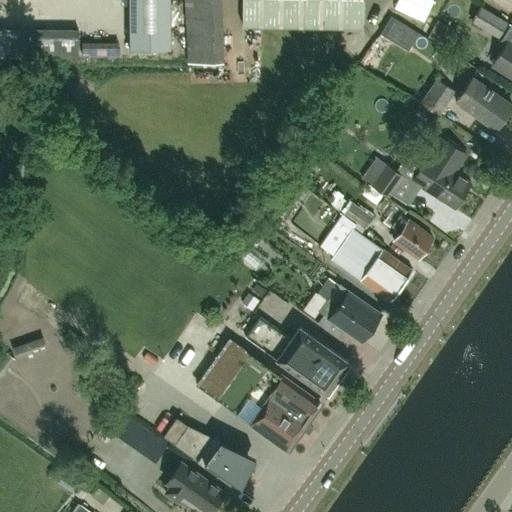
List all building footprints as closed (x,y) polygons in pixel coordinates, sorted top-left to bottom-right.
[(168,0),(128,0),(129,48),(169,48),(168,0)] [(223,60),(219,0),(184,0),(187,62),(223,60)] [(362,0),(242,0),(242,25),(362,27),(362,0)] [(480,7),(471,21),(497,37),(506,22),(480,7)] [(35,29),(35,54),(78,55),(78,29),(35,29)] [(511,75),(511,41),(509,39),(502,50),(494,62),(493,63),(511,75)] [(496,128),(511,105),(511,103),(472,76),(455,100),(496,128)] [(438,114),(438,113),(454,90),(437,78),(420,102),(438,114)] [(443,137),(431,156),(429,155),(412,180),(455,208),(471,182),(454,171),(467,152),(443,137)] [(366,169),(360,177),(387,197),(390,192),(402,175),(395,170),(386,164),(377,177),(366,169)] [(300,183),(281,170),(280,170),(253,210),(273,224),(293,193),(300,183)] [(309,189),(300,183),(293,193),(302,199),(309,189)] [(371,217),(349,200),(341,210),(364,227),(371,217)] [(419,257),(425,248),(428,247),(432,242),(431,239),(433,237),(422,229),(423,228),(413,221),(413,222),(400,213),(392,225),(400,230),(394,239),(419,257)] [(320,245),(333,255),(353,227),(355,224),(342,215),(320,245)] [(390,300),(412,269),(382,248),(353,227),(333,255),(331,257),(390,300)] [(245,243),(238,249),(254,266),(260,260),(245,243)] [(361,341),(372,326),(370,325),(372,322),(375,322),(381,313),(329,277),(318,293),(327,299),(319,310),(361,341)] [(325,393),(348,360),(299,325),(290,337),(259,315),(245,336),(325,393)] [(15,355),(46,344),(43,334),(11,346),(15,355)] [(0,360),(0,378),(15,359),(6,352),(0,360)] [(222,402),(286,448),(320,401),(256,355),(222,402)] [(98,398),(102,385),(88,381),(84,394),(98,398)] [(220,440),(214,435),(213,436),(187,424),(176,416),(162,435),(174,443),(197,459),(196,459),(234,487),(237,483),(241,485),(255,456),(220,440)] [(209,511),(224,492),(185,463),(165,491),(178,501),(183,494),(207,511),(209,511)]
